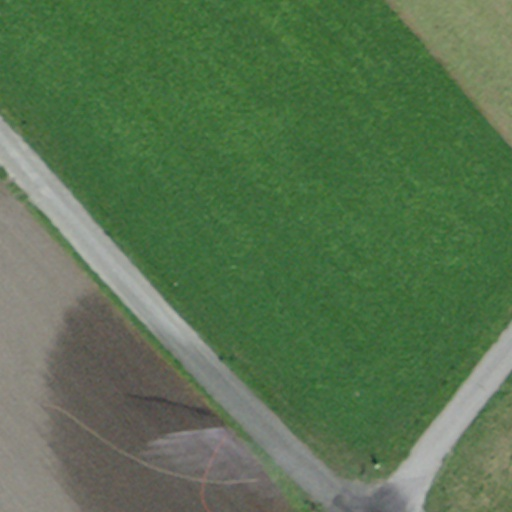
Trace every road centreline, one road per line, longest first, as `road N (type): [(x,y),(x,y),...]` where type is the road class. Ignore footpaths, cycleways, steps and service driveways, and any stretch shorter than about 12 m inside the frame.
road 1 (track): [(0,143),(340,511)]
road 2 (unclassified): [(511,349),(383,511)]
